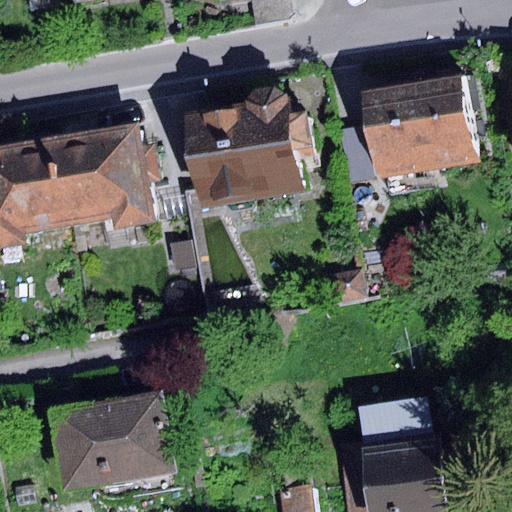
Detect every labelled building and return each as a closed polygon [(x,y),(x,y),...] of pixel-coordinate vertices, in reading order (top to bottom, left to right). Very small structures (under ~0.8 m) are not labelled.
[(291,0),(251,0),(256,24),(295,18),(291,0)] [(464,77),(370,93),(385,178),(478,163),(464,77)] [(245,106),(185,115),(200,206),(299,190),(292,149),(311,146),(306,112),(289,114),(285,92),(272,88),(251,90),(244,100),(245,106)] [(137,123),(54,138),(69,223),(111,217),(113,229),(153,222),(137,123)] [(366,126),(340,130),(349,184),(375,180),(366,126)] [(54,138),(0,147),(0,247),(23,244),(21,232),(69,223),(54,138)] [(192,242),(170,245),(174,271),(196,268),(192,242)] [(362,269),(333,274),(338,304),(367,299),(362,269)] [(159,391),(47,410),(62,493),(174,473),(159,391)] [(357,407),(364,447),(433,437),(427,396),(357,407)] [(367,511),(445,511),(433,437),(364,447),(358,449),(367,511)] [(286,491),(312,488),(310,468),(283,471),(286,491)] [(286,491),(280,492),(282,511),(315,511),(312,488),(286,491)]
